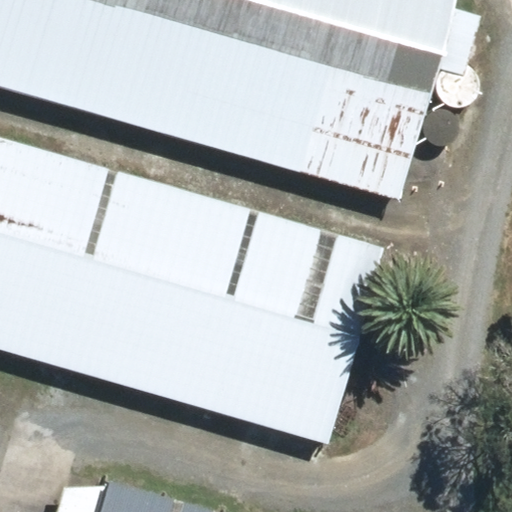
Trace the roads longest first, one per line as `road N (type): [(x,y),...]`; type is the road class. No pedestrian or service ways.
road 1 (unknown): [(506,0),(393,460)]
road 2 (unknown): [(393,460),(306,469),(139,440),(0,396)]
